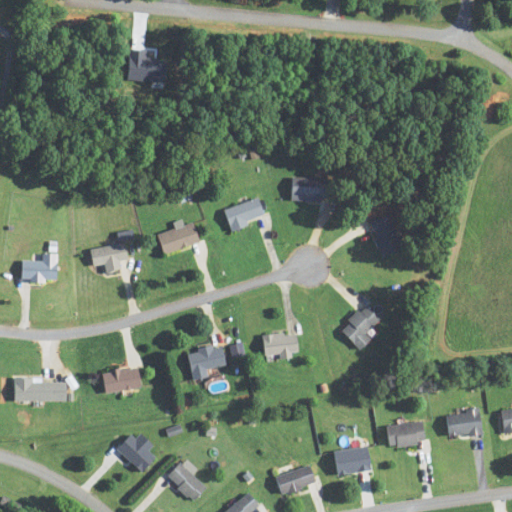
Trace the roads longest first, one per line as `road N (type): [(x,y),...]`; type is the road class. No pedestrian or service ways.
road 1 (residential): [(175,0),(182,9),(459,39),(511,75)]
road 2 (residential): [(0,330),(98,329),(312,263)]
road 3 (residential): [(371,511),(511,491)]
road 4 (residential): [(0,144),(21,21)]
